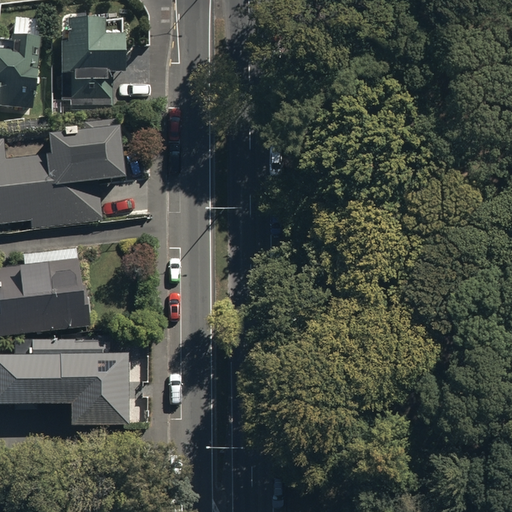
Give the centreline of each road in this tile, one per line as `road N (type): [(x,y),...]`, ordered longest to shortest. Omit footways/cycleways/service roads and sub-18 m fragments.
road 1 (primary): [(251,0),(256,511)]
road 2 (primary): [(195,511),(192,0)]
